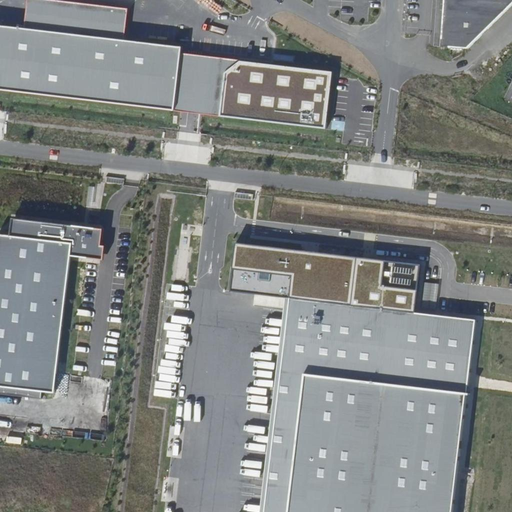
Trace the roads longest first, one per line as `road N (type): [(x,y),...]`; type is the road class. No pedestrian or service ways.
road 1 (unclassified): [(0,148),(376,193)]
road 2 (unclassified): [(387,43),(391,81),(376,193)]
road 3 (unclassified): [(376,193),(511,209)]
